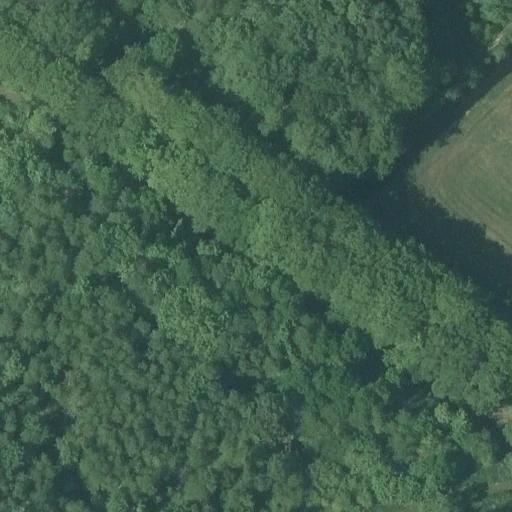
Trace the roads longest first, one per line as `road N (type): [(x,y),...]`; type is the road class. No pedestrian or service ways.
road 1 (track): [(511,389),(241,191)]
road 2 (track): [(241,191),(0,26)]
